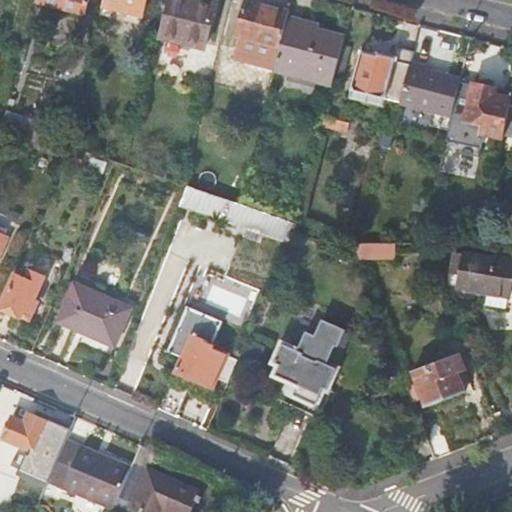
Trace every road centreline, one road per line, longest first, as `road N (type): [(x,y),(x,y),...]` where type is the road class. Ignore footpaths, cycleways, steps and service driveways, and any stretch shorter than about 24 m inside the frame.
road 1 (residential): [(0,366),(320,511)]
road 2 (residential): [(511,465),(391,511)]
